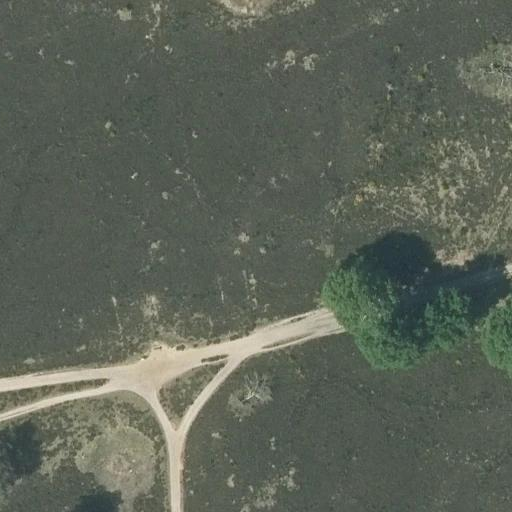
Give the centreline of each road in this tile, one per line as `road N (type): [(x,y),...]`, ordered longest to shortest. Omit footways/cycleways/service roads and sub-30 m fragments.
road 1 (track): [(272,339),(511,275)]
road 2 (track): [(0,396),(168,368)]
road 3 (track): [(175,443),(232,367),(272,339)]
